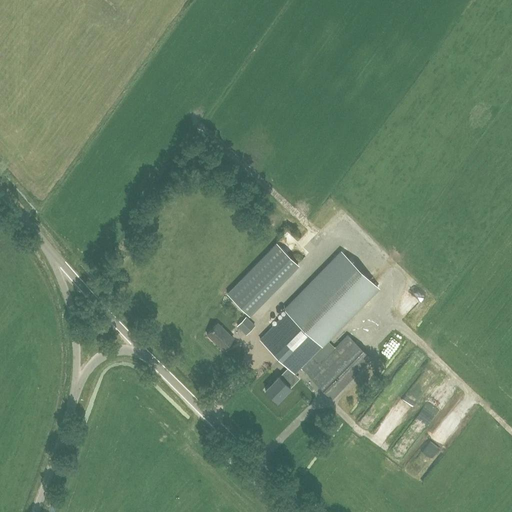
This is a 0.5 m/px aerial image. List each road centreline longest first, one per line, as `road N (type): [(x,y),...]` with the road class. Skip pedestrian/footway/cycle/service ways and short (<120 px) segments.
road 1 (unclassified): [(304,511),(147,357)]
road 2 (unclassified): [(147,357),(50,253)]
road 3 (unclassified): [(50,253),(75,347),(75,390)]
road 4 (unclassified): [(35,511),(75,390)]
